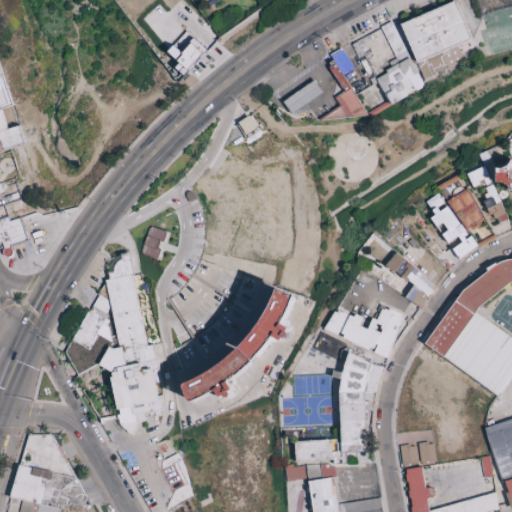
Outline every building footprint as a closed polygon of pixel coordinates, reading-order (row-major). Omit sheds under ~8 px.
[(401,23),(422,79),(447,69),(440,53),(470,41),(455,2),(401,23)] [(0,177),(1,177),(0,175),(0,152),(26,146),(20,125),(7,129),(2,108),(9,107),(0,74),(0,177)] [(291,114),(322,92),(313,80),(283,102),(291,114)] [(238,122),(245,135),(258,129),(251,115),(238,122)] [(496,168),(495,182),(509,183),(509,186),(511,186),(511,162),(508,162),(508,168),(496,168)] [(507,220),(485,166),(467,173),(472,187),(480,185),(495,225),(507,220)] [(485,223),(459,177),(442,186),(445,192),(440,194),(443,199),(446,197),(466,233),(485,223)] [(474,250),(441,193),(426,201),(434,216),(430,218),(438,231),(439,231),(448,246),(450,245),(458,259),(474,250)] [(0,244),(1,244),(5,257),(15,254),(12,245),(27,241),(21,218),(9,221),(8,217),(0,219),(0,244)] [(165,232),(148,227),(140,254),(156,259),(165,232)] [(405,260),(396,252),(385,265),(393,273),(405,260)] [(163,411),(160,400),(162,397),(159,395),(157,385),(161,377),(154,345),(148,346),(128,253),(120,255),(120,256),(112,272),(108,273),(108,276),(92,307),(106,315),(110,307),(119,346),(108,349),(99,366),(114,374),(111,379),(118,414),(118,415),(120,427),(132,433),(137,423),(150,420),(154,413),(163,411)] [(412,285),(404,298),(421,309),(436,284),(408,266),(401,278),(412,285)] [(183,384),(191,402),(217,390),(219,394),(229,399),(234,389),(229,378),(257,366),(270,335),(284,341),(289,329),(285,321),(296,295),(276,287),(251,346),(229,355),(224,367),(223,367),(183,384)] [(386,358),(404,316),(382,307),(376,320),(372,318),(367,329),(359,326),(361,320),(333,308),(324,331),(386,358)] [(73,342),(92,350),(98,335),(106,339),(113,321),(86,310),(73,342)] [(366,452),(366,419),(368,410),(368,393),(375,393),(383,365),(346,355),(342,372),(332,372),(332,377),(339,379),(339,440),(336,452),(331,451),(331,441),(295,441),(295,461),(328,461),(332,462),(346,462),(346,452),(366,452)] [(511,418),(486,426),(509,509),(511,508),(511,418)] [(56,438),(26,432),(12,499),(21,501),(19,511),(57,511),(59,503),(68,505),(72,503),(84,506),(85,502),(56,438)] [(418,444),(420,464),(435,463),(433,442),(418,444)] [(416,446),(400,447),(401,464),(417,463),(416,446)] [(382,511),(380,498),(337,504),(332,463),(304,467),(304,464),(284,466),(286,481),(308,478),(311,511),(382,511)] [(498,511),(495,495),(428,509),(426,499),(433,497),(431,487),(425,488),(420,467),(403,470),(411,511),(498,511)]
